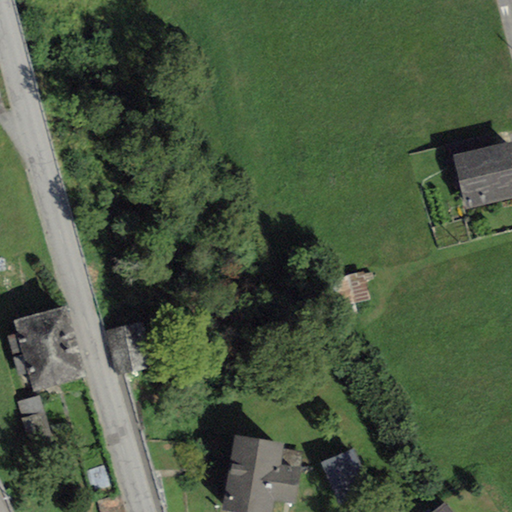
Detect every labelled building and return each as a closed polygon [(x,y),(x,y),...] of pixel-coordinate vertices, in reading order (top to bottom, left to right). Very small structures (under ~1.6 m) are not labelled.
[(511,141),(453,155),(465,209),(511,198),(511,141)] [(358,302),(375,296),(365,269),(349,275),(358,302)] [(65,308),(14,322),(34,393),(85,379),(65,308)] [(109,329),(122,372),(147,365),(134,321),(109,329)] [(40,397),(18,403),(29,444),(51,438),(40,397)] [(235,435),(222,511),(229,511),(271,511),(273,502),(293,505),(302,453),(282,450),(283,443),(235,435)] [(352,449),(321,464),(341,506),(373,491),(352,449)] [(97,501),(99,511),(124,511),(119,495),(97,501)] [(452,511),(445,503),(433,511),(452,511)]
